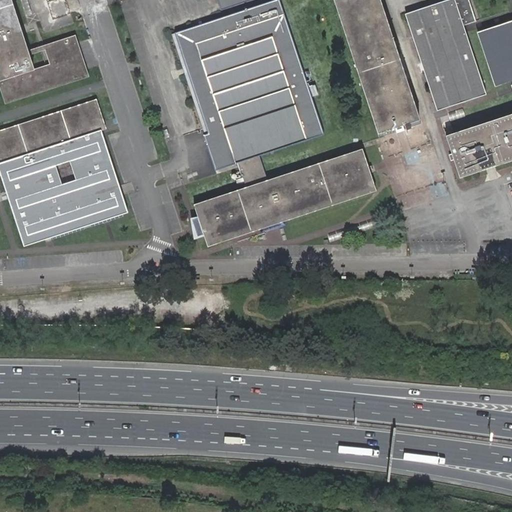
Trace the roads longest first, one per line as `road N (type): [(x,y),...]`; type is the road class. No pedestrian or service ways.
road 1 (residential): [(0,281),(511,261)]
road 2 (motorway): [(0,422),(198,427),(392,444)]
road 3 (motorway): [(300,401),(0,386)]
road 4 (motorway): [(511,401),(342,390),(300,401)]
road 5 (motorway): [(511,425),(300,401)]
road 6 (motorway): [(392,444),(413,463),(511,488)]
road 7 (motorway): [(392,444),(511,460)]
